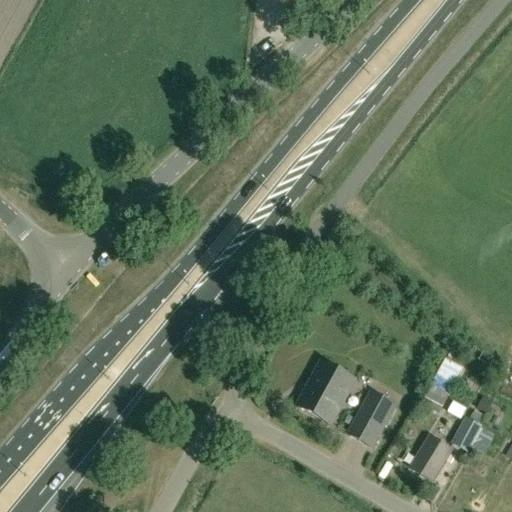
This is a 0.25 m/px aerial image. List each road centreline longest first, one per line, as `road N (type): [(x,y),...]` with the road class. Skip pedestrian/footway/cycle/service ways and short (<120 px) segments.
road 1 (primary): [(25,511),(454,0)]
road 2 (primary): [(414,0),(0,478)]
road 3 (unclassified): [(240,415),(238,377),(283,283),(414,102),(501,0)]
road 4 (unclassified): [(66,268),(352,0)]
road 5 (unclassified): [(404,511),(240,415)]
road 6 (unclassified): [(161,511),(203,440),(240,415)]
